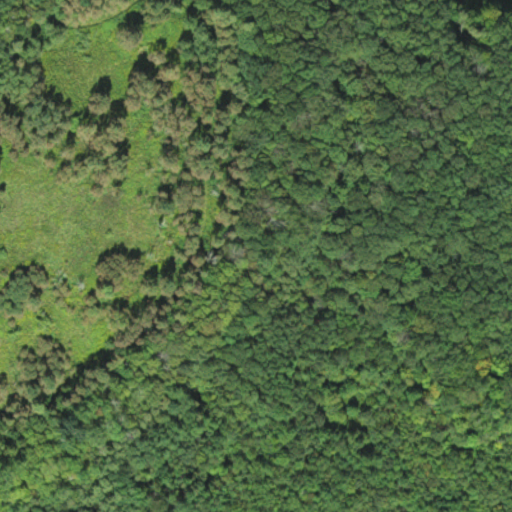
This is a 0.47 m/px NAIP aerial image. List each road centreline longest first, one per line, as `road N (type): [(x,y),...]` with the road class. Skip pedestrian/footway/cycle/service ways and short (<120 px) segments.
road 1 (residential): [(0,41),(156,45),(221,94),(248,148),(221,235),(178,300),(102,349),(0,365)]
road 2 (track): [(248,148),(388,116),(402,0)]
